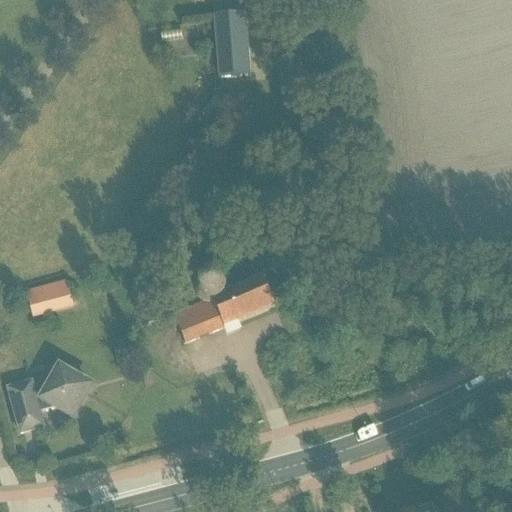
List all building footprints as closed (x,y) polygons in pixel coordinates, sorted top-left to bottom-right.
[(245,15),(213,18),(218,78),(250,76),(245,15)] [(213,97),(198,118),(211,127),(226,107),(213,97)] [(173,316),(178,327),(185,346),(274,309),(262,279),(226,294),(228,288),(227,281),(223,276),(218,272),(212,271),(205,272),(200,276),(196,281),(194,287),(195,294),(198,300),(203,304),(173,316)] [(27,293),(34,319),(72,309),(66,283),(27,293)] [(132,295),(144,328),(164,321),(151,287),(132,295)] [(467,352),(473,363),(487,354),(481,344),(467,352)] [(8,391),(15,416),(20,435),(43,429),(39,415),(56,410),(73,420),(91,388),(59,370),(50,387),(28,393),(26,386),(8,391)]
